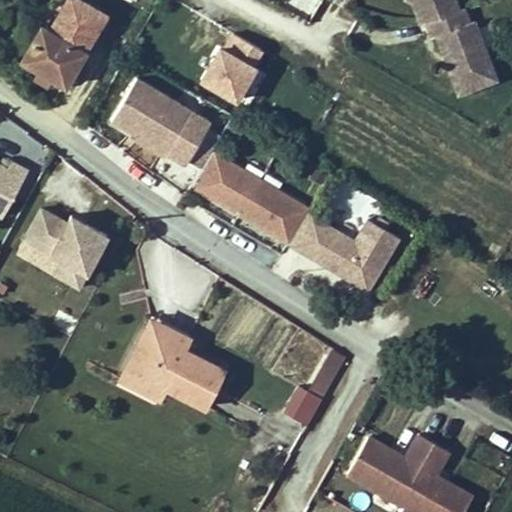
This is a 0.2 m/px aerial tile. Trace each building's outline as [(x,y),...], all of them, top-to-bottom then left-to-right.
[(2,0),(0,4),(0,10),(15,18),(24,0),(2,0)] [(447,66),(457,92),(494,78),(472,19),(467,21),(461,6),(456,8),(453,0),(410,0),(419,22),(424,20),(430,35),(434,33),(443,56),(450,59),(447,66)] [(38,67),(52,77),(64,83),(93,34),(50,8),(22,58),(38,67)] [(234,97),(263,48),(224,25),(195,75),(234,97)] [(450,59),(443,56),(440,63),(447,66),(450,59)] [(32,78),(47,86),(52,77),(38,67),(32,78)] [(209,121),(133,75),(110,115),(185,161),(209,121)] [(262,177),(214,149),(191,187),(239,216),(262,177)] [(7,171),(0,166),(0,218),(0,219),(25,171),(12,163),(7,171)] [(310,206),(262,177),(239,216),(288,245),(308,211),(310,206)] [(62,222),(40,210),(27,238),(63,258),(55,275),(79,289),(106,236),(66,213),(62,222)] [(360,242),(308,211),(288,245),(370,292),(401,240),(372,223),(360,242)] [(56,308),(50,325),(70,332),(77,316),(56,308)] [(142,327),(180,347),(185,337),(147,317),(142,327)] [(180,347),(142,327),(117,375),(139,387),(146,376),(162,385),(200,405),(220,368),(180,347)] [(332,343),(309,385),(322,393),(346,351),(332,343)] [(146,376),(139,387),(156,395),(162,385),(146,376)] [(322,393),(298,380),(283,406),(307,419),(322,393)] [(14,411),(2,405),(0,408),(0,412),(11,417),(14,411)] [(391,445),(369,431),(347,467),(419,511),(452,511),(465,491),(442,477),(440,481),(432,476),(431,469),(444,447),(417,430),(403,453),(397,454),(388,449),(391,445)] [(397,454),(403,453),(391,445),(388,449),(397,454)] [(442,477),(431,469),(432,476),(440,481),(442,477)]
